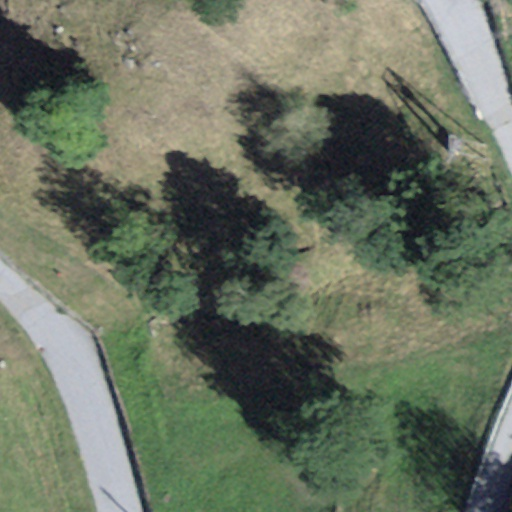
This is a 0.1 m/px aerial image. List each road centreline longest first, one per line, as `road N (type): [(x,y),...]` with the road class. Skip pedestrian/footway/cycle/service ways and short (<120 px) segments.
road 1 (residential): [(0,284),(51,337),(95,430),(106,511)]
road 2 (residential): [(511,156),(461,17),(445,0)]
